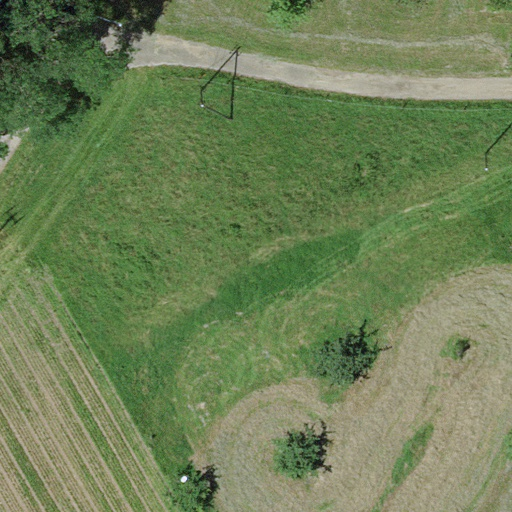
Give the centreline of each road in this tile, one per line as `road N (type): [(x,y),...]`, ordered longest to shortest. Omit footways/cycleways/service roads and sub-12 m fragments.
road 1 (track): [(511,94),(437,97),(258,75),(73,28)]
road 2 (track): [(0,150),(49,87),(73,28)]
